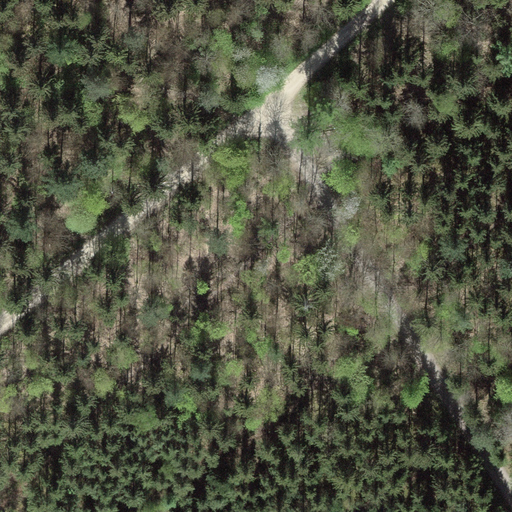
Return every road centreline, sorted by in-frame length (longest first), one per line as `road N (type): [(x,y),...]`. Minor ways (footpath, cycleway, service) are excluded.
road 1 (track): [(0,323),(267,110),(385,0)]
road 2 (track): [(511,497),(267,110)]
